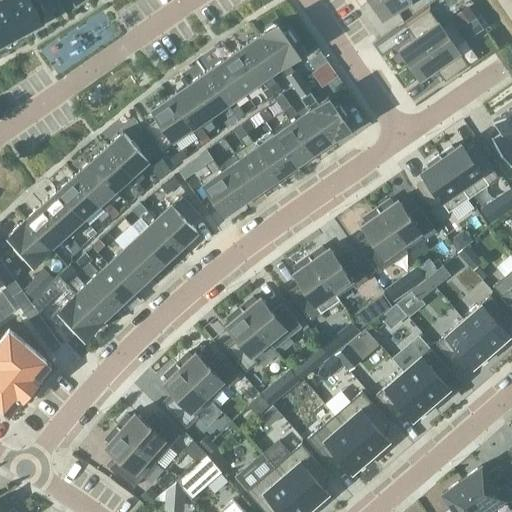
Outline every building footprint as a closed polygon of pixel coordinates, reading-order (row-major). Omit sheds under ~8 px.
[(22,31),(5,0),(0,0),(0,36),(3,41),(22,31)] [(45,19),(43,15),(46,14),(38,0),(5,0),(22,31),(45,19)] [(410,0),(371,0),(370,1),(382,20),(410,0)] [(467,5),(454,14),(461,26),(475,16),(476,15),(468,4),(467,5)] [(399,48),(409,63),(457,30),(451,21),(442,28),(428,9),(405,25),(415,38),(399,48)] [(473,35),(483,28),(480,23),(476,17),(465,25),(469,30),(473,35)] [(283,32),(277,22),(258,35),(286,75),(293,70),(290,65),(301,58),(300,56),(294,47),(292,44),(296,41),(287,29),(283,32)] [(463,39),(457,30),(409,63),(420,78),(435,67),(444,80),(467,64),(454,45),(463,39)] [(258,35),(240,47),(268,86),(275,81),(269,73),(279,67),(285,75),(286,75),(258,35)] [(300,42),(294,47),(300,56),(307,52),(300,42)] [(262,79),(267,87),(268,86),(240,47),(223,59),(244,91),(262,79)] [(244,91),(223,59),(205,71),(227,103),(244,91)] [(304,79),(296,68),(293,70),(286,75),(285,75),(293,86),(304,79)] [(227,103),(205,71),(187,84),(212,119),(209,115),(227,103)] [(300,97),(301,96),(309,91),(311,90),(304,79),(293,86),(300,97)] [(207,134),(201,126),(212,119),(187,84),(169,96),(199,139),(207,134)] [(349,127),(343,118),(347,115),(338,103),(334,105),(327,96),(318,102),(309,91),(301,96),(331,140),(349,127)] [(147,126),(162,148),(190,128),(199,140),(199,139),(169,96),(150,109),(157,119),(147,126)] [(331,140),(301,96),(300,97),(306,105),(296,112),(290,104),(283,109),(313,152),(331,140)] [(231,109),(234,114),(237,119),(244,114),(239,105),(231,109)] [(493,137),(491,138),(509,164),(511,162),(511,106),(492,120),(501,132),(493,137)] [(271,115),(265,107),(259,112),(265,120),(271,115)] [(313,152),(283,109),(282,109),(288,117),(271,129),(296,165),(313,152)] [(248,119),(241,124),(246,131),(247,131),(254,126),(253,126),(248,119)] [(241,124),(234,129),(239,137),(246,131),(241,124)] [(296,165),(271,129),(254,141),(247,131),(246,131),(278,177),(296,165)] [(144,176),(141,173),(151,163),(148,160),(148,159),(148,158),(140,150),(123,131),(105,146),(137,182),(144,176)] [(278,177),(246,131),(239,137),(244,144),(234,152),(260,189),(278,177)] [(140,150),(148,158),(156,150),(150,141),(140,150)] [(498,176),(475,143),(465,150),(460,143),(453,148),(451,145),(438,154),(468,196),(498,176)] [(130,175),(137,182),(105,146),(89,160),(115,189),(130,175)] [(174,165),(186,156),(181,149),(169,158),(174,165)] [(206,149),(190,161),(196,169),(204,163),(212,158),(213,158),(206,149)] [(260,189),(234,152),(233,152),(235,154),(218,166),(213,158),(212,158),(242,202),(260,189)] [(468,196),(438,154),(426,162),(428,165),(420,170),(425,177),(415,184),(431,207),(441,200),(448,210),(468,196)] [(242,202),(212,158),(204,163),(210,171),(199,179),(202,183),(201,183),(223,215),(242,202)] [(115,189),(89,160),(73,175),(99,204),(115,189)] [(99,204),(73,175),(57,189),(86,221),(83,217),(99,204)] [(167,193),(179,183),(172,175),(160,185),(167,193)] [(131,194),(134,198),(144,190),(137,182),(132,187),(131,194)] [(498,196),(508,210),(511,207),(511,190),(510,187),(498,196)] [(70,236),(86,221),(57,189),(41,204),(70,236)] [(397,198),(392,202),(389,198),(376,207),(407,251),(405,247),(422,236),(424,239),(436,231),(420,209),(410,216),(397,198)] [(197,230),(171,202),(155,218),(148,211),(180,246),(197,230)] [(139,215),(145,209),(139,203),(133,208),(139,215)] [(51,246),(60,238),(63,242),(70,236),(41,204),(25,218),(54,250),(51,246)] [(105,211),(112,218),(118,212),(112,205),(105,211)] [(363,216),(366,220),(360,224),(371,239),(360,246),(377,271),(407,251),(376,207),(363,216)] [(96,218),(103,226),(112,218),(105,211),(96,218)] [(180,246),(148,211),(141,217),(148,224),(138,233),(165,261),(180,246)] [(26,253),(37,265),(54,250),(25,218),(8,233),(16,242),(12,245),(22,256),(26,253)] [(92,229),(87,233),(90,237),(91,237),(96,233),(92,229)] [(472,240),(463,229),(449,240),(457,250),(472,240)] [(165,261),(138,233),(123,248),(149,276),(165,261)] [(104,244),(99,239),(91,246),(97,251),(104,244)] [(66,246),(73,254),(80,247),(73,240),(66,246)] [(467,245),(457,254),(464,261),(474,252),(467,245)] [(329,246),(323,250),(321,246),(308,255),(338,299),(339,298),(337,295),(354,284),(356,287),(368,278),(350,253),(339,261),(329,246)] [(149,276),(123,248),(107,262),(133,290),(149,276)] [(90,258),(85,252),(77,260),(81,265),(90,258)] [(295,264),(298,268),(292,272),(302,286),(292,294),(309,319),(338,299),(308,255),(295,264)] [(133,290),(107,262),(91,277),(117,305),(133,290)] [(0,275),(8,269),(4,263),(0,265),(0,275)] [(450,273),(442,264),(427,277),(435,286),(450,273)] [(59,273),(64,279),(73,271),(69,267),(67,265),(59,273)] [(511,267),(492,285),(511,307),(511,267)] [(44,268),(23,287),(33,297),(41,289),(51,280),(53,278),(44,268)] [(12,276),(8,269),(0,275),(0,278),(3,282),(12,276)] [(85,335),(102,320),(75,292),(76,291),(64,279),(59,273),(51,281),(68,299),(49,316),(57,325),(63,319),(74,330),(77,327),(85,335)] [(17,282),(12,276),(3,282),(7,289),(17,282)] [(91,277),(76,291),(75,292),(102,320),(117,305),(91,277)] [(419,299),(435,286),(427,277),(411,290),(419,299)] [(392,301),(407,290),(398,278),(383,289),(392,301)] [(21,288),(17,282),(7,289),(12,295),(21,288)] [(12,295),(16,302),(26,295),(21,289),(12,295)] [(0,301),(2,304),(8,300),(1,291),(0,291),(0,301)] [(372,299),(381,312),(391,305),(382,292),(372,299)] [(490,294),(463,318),(493,353),(504,344),(502,341),(509,334),(501,325),(510,317),(490,294)] [(21,308),(30,301),(26,295),(16,302),(21,308)] [(281,301),(271,309),(260,296),(255,300),(252,296),(240,306),(273,347),(301,325),(281,301)] [(15,309),(8,300),(2,304),(8,314),(15,309)] [(25,314),(35,308),(30,301),(21,308),(25,314)] [(390,329),(406,315),(396,302),(379,316),(390,329)] [(0,315),(2,318),(8,314),(2,304),(0,305),(0,315)] [(255,358),(270,345),(273,348),(273,347),(240,306),(227,316),(230,320),(225,324),(236,338),(226,346),(246,370),(257,361),(255,358)] [(30,321),(39,314),(35,308),(25,314),(30,321)] [(34,327),(43,320),(39,314),(30,321),(34,327)] [(456,365),(465,357),(473,366),(480,360),(482,363),(493,353),(463,318),(436,342),(456,365)] [(48,326),(43,320),(34,327),(38,333),(48,326)] [(43,339),(52,333),(48,326),(38,333),(43,339)] [(51,363),(8,327),(0,337),(0,406),(9,414),(10,412),(4,407),(17,393),(22,397),(37,379),(32,374),(44,359),(50,364),(51,363)] [(57,339),(52,333),(43,339),(47,346),(57,339)] [(322,345),(331,355),(334,352),(345,343),(346,343),(337,333),(322,345)] [(57,339),(47,346),(52,352),(61,345),(57,339)] [(319,343),(306,355),(314,365),(328,353),(319,343)] [(345,343),(334,352),(342,362),(345,365),(356,356),(345,343)] [(450,370),(429,347),(402,370),(433,406),(444,396),(441,393),(448,387),(440,378),(450,370)] [(195,351),(190,355),(187,352),(176,363),(210,398),(225,384),(228,387),(238,376),(220,358),(211,367),(195,351)] [(330,372),(342,362),(334,352),(331,355),(322,362),(330,372)] [(210,398),(176,363),(164,374),(167,377),(163,382),(175,394),(165,404),(187,426),(197,416),(195,413),(210,398)] [(402,370),(375,394),(395,417),(404,409),(412,418),(419,412),(422,415),(433,406),(402,370)] [(260,392),(269,404),(283,393),(274,381),(260,392)] [(389,422),(361,390),(334,414),(372,458),(383,448),(381,445),(388,439),(380,430),(389,422)] [(247,404),(255,415),(269,404),(260,392),(247,404)] [(281,414),(273,404),(259,416),(268,426),(281,414)] [(126,413),(116,425),(156,461),(180,434),(157,413),(148,423),(134,411),(130,416),(126,413)] [(372,458),(334,414),(307,437),(335,469),(344,462),(352,471),(359,464),(361,467),(372,458)] [(133,487),(156,461),(116,425),(105,437),(109,440),(105,445),(119,457),(110,467),(133,487)] [(206,434),(197,443),(206,453),(207,454),(216,445),(206,434)] [(183,449),(197,461),(206,453),(197,443),(192,439),(183,449)] [(329,475),(301,442),(273,466),(312,510),(323,501),(320,498),(327,491),(319,482),(329,475)] [(215,448),(207,454),(219,468),(227,461),(215,448)] [(191,497),(221,471),(219,468),(207,454),(206,453),(197,461),(175,480),(184,490),(191,497)] [(481,465),(461,478),(483,511),(489,511),(506,501),(504,497),(511,491),(511,484),(502,470),(490,478),(481,465)] [(246,490),(265,511),(309,511),(312,510),(273,466),(246,490)] [(483,511),(461,478),(441,492),(453,509),(449,511),(483,511)] [(175,480),(152,499),(184,500),(184,490),(175,480)] [(147,503),(152,499),(157,495),(150,486),(140,494),(147,503)] [(245,511),(233,498),(216,511),(245,511)]
